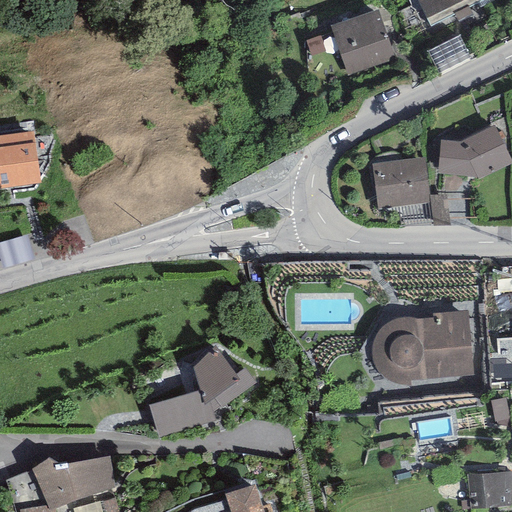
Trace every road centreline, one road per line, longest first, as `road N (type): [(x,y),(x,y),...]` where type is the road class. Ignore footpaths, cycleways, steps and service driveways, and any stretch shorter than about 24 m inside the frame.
road 1 (tertiary): [(0,281),(316,208)]
road 2 (tertiary): [(316,208),(318,163),(349,132),(511,52)]
road 3 (tertiary): [(511,243),(347,238),(316,208)]
